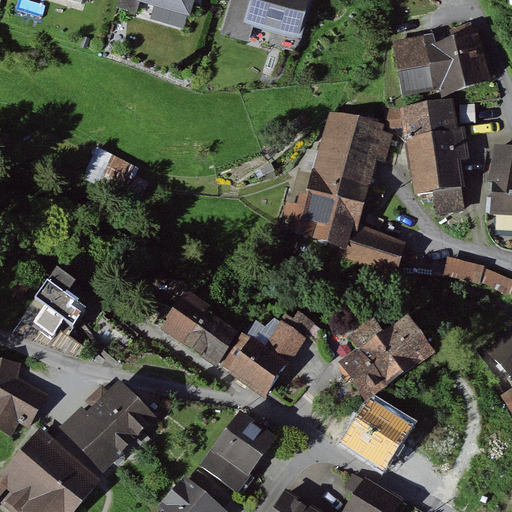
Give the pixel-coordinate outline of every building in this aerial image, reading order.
[(194,19),(199,0),(140,0),(139,4),(194,19)] [(254,0),(248,24),(300,38),(310,0),(254,0)] [(482,27),(393,46),(405,105),(495,86),(482,27)] [(409,143),(456,136),(451,103),(404,110),(409,143)] [(385,129),(336,114),(299,237),(348,252),(356,228),(385,129)] [(456,136),(409,143),(417,196),(433,193),(462,189),(463,188),(456,136)] [(490,213),(511,214),(511,148),(495,145),(488,182),(494,182),(490,213)] [(141,171),(98,150),(83,178),(126,200),(141,171)] [(465,210),(462,189),(433,193),(436,214),(465,210)] [(356,228),(348,252),(346,261),(397,277),(407,243),(356,228)] [(511,295),(511,275),(451,257),(446,275),(511,295)] [(24,304),(68,336),(81,317),(66,306),(78,290),(50,269),(24,304)] [(155,332),(213,372),(236,338),(178,298),(155,332)] [(343,364),(370,401),(427,362),(401,324),(343,364)] [(220,373),(264,403),(302,348),(273,329),(257,352),(242,342),(220,373)] [(511,333),(474,356),(500,400),(511,392),(511,333)] [(0,417),(26,433),(44,402),(13,384),(15,371),(0,367),(0,417)] [(118,386),(67,433),(106,474),(156,427),(118,386)] [(511,392),(500,400),(511,419),(511,392)] [(390,470),(404,447),(414,431),(368,404),(344,444),(390,470)] [(448,473),(465,443),(421,418),(414,431),(404,447),(448,473)] [(235,426),(199,472),(234,499),(270,453),(235,426)] [(443,480),(497,511),(504,511),(511,498),(511,453),(472,431),(465,443),(448,473),(443,480)] [(35,511),(76,511),(99,486),(37,434),(0,477),(0,493),(6,487),(35,511)] [(226,511),(191,483),(166,511),(226,511)] [(388,511),(359,493),(346,511),(388,511)] [(277,511),(298,511),(283,503),(277,511)]
